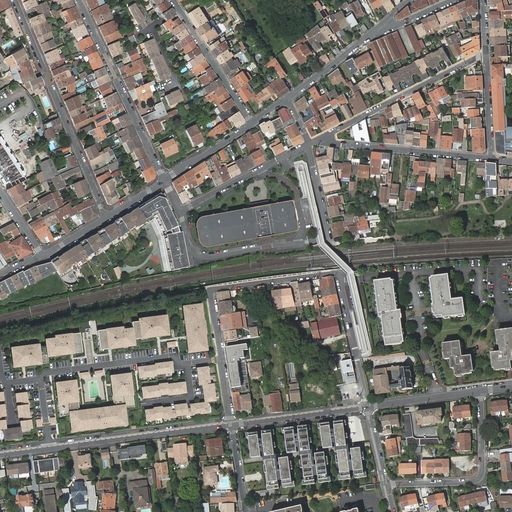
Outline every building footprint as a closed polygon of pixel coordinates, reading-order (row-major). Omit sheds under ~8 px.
[(0,0),(0,12),(11,7),(7,0),(0,0)] [(36,0),(35,1),(35,0),(32,0),(23,4),(26,11),(36,6),(37,6),(37,4),(38,4),(36,0)] [(53,8),(49,10),(50,12),(52,17),(52,18),(63,13),(75,7),(71,0),(69,0),(61,4),(63,9),(55,13),(53,8)] [(85,0),(90,11),(102,5),(101,4),(99,5),(96,0),(85,0)] [(165,0),(151,0),(150,1),(153,7),(154,8),(166,1),(165,0)] [(347,2),(346,0),(344,0),(341,6),(343,10),(343,11),(348,8),(350,12),(346,14),(351,24),(354,22),(355,25),(359,23),(347,2)] [(392,8),(395,7),(391,0),(381,0),(383,3),(384,5),(388,12),(391,10),(390,9),(392,8)] [(408,5),(412,13),(420,10),(416,0),(414,0),(415,0),(415,2),(414,3),(412,4),(413,7),(411,8),(409,4),(408,5)] [(416,0),(420,10),(429,6),(426,0),(421,0),(421,1),(420,0),(419,1),(418,0),(416,0)] [(465,0),(457,4),(463,17),(464,18),(471,15),(470,13),(465,0)] [(466,0),(465,0),(470,13),(478,12),(477,0),(466,0)] [(511,19),(511,10),(504,11),(503,6),(502,3),(502,2),(501,0),(488,0),(488,6),(488,7),(492,6),(493,8),(499,7),(500,13),(489,14),(489,15),(489,21),(505,20),(511,19)] [(154,8),(149,12),(150,13),(155,10),(157,9),(161,15),(171,8),(166,1),(154,8)] [(47,2),(37,6),(36,6),(37,8),(39,7),(40,7),(41,10),(40,11),(38,12),(39,16),(42,15),(50,12),(49,10),(47,3),(47,2)] [(323,10),(326,8),(322,3),(320,5),(318,2),(314,4),(324,19),(325,19),(327,23),(329,22),(326,18),(328,17),(323,10)] [(350,5),(356,18),(364,14),(360,7),(358,8),(355,2),(350,5)] [(109,11),(105,4),(91,12),(94,19),(109,11)] [(134,4),(128,8),(133,19),(138,26),(145,21),(140,14),(138,11),(134,4)] [(457,4),(449,7),(455,21),(463,17),(457,4)] [(399,19),(412,13),(408,5),(396,15),(399,19)] [(200,6),(188,14),(198,29),(209,21),(200,6)] [(23,35),(11,7),(4,12),(15,38),(23,35)] [(80,18),(75,7),(63,13),(68,24),(80,18)] [(449,7),(442,11),(447,23),(452,21),(453,22),(455,21),(449,7)] [(171,8),(161,15),(166,22),(176,16),(171,8)] [(340,17),(337,18),(342,28),(347,25),(344,20),(347,18),(343,11),(343,10),(338,13),(340,17)] [(104,22),(112,18),(109,11),(94,19),(97,26),(104,22)] [(442,11),(436,14),(440,24),(441,26),(444,24),(445,27),(447,27),(447,28),(449,27),(447,23),(442,11)] [(335,15),(334,13),(329,16),(332,20),(330,22),(336,33),(343,29),(342,28),(337,18),(335,15)] [(436,14),(429,17),(434,28),(435,28),(435,26),(440,24),(436,14)] [(39,16),(30,20),(33,27),(43,22),(41,19),(43,18),(42,15),(39,16)] [(421,20),(423,24),(426,30),(431,28),(433,33),(435,31),(434,28),(429,17),(421,20)] [(84,25),(80,18),(68,24),(65,26),(67,29),(68,28),(69,28),(71,30),(69,30),(69,32),(84,25)] [(181,23),(178,19),(171,24),(172,26),(170,28),(171,30),(181,23)] [(202,35),(215,26),(212,20),(209,21),(198,29),(202,35)] [(505,20),(489,21),(489,30),(503,29),(502,22),(505,22),(505,20)] [(43,22),(33,27),(37,38),(49,33),(50,33),(45,21),(43,22)] [(110,22),(105,25),(98,28),(103,38),(115,32),(110,22)] [(171,30),(170,31),(171,32),(173,31),(176,35),(185,29),(181,23),(171,30)] [(323,23),(319,26),(322,31),(327,38),(333,34),(328,27),(326,28),(323,23)] [(319,26),(318,24),(310,30),(318,42),(324,38),(320,32),(322,31),(319,26)] [(426,30),(423,24),(416,27),(419,34),(426,31),(426,30)] [(88,35),(84,25),(69,32),(70,34),(72,33),(76,40),(88,35)] [(420,44),(411,25),(405,27),(416,53),(420,51),(422,50),(422,49),(420,44)] [(219,33),(215,26),(202,35),(207,43),(219,34),(219,33)] [(188,35),(185,29),(176,35),(179,40),(188,35)] [(503,29),(489,30),(490,38),(505,37),(505,29),(503,29)] [(318,42),(310,30),(303,35),(306,40),(308,39),(311,44),(312,43),(313,45),(318,42)] [(402,60),(410,56),(398,30),(391,34),(401,57),(402,60)] [(118,31),(115,32),(103,38),(106,45),(121,38),(118,31)] [(49,33),(37,38),(40,45),(50,41),(52,41),(49,33)] [(453,35),(446,38),(450,46),(456,42),(461,40),(462,40),(461,38),(459,39),(456,33),(453,35)] [(391,34),(370,43),(373,50),(380,66),(401,57),(391,34)] [(456,42),(450,46),(455,54),(456,57),(464,53),(466,58),(479,51),(481,50),(480,34),(471,37),(471,42),(464,46),(464,47),(460,50),(458,46),(459,45),(459,44),(457,44),(456,42)] [(88,35),(76,40),(77,42),(77,43),(82,52),(85,51),(94,46),(88,35)] [(179,40),(177,42),(178,43),(179,42),(182,47),(181,47),(181,48),(183,47),(192,41),(188,35),(179,40)] [(306,40),(303,35),(296,41),(298,45),(306,55),(312,51),(305,41),(306,40)] [(212,50),(226,41),(223,37),(210,46),(212,50)] [(505,37),(490,38),(490,47),(495,46),(510,46),(509,43),(505,44),(505,37)] [(153,40),(143,44),(150,60),(152,60),(161,82),(171,77),(162,55),(160,56),(153,40)] [(50,41),(40,45),(43,52),(52,49),(50,41)] [(183,51),(186,55),(187,54),(197,48),(192,41),(183,47),(185,50),(183,51)] [(227,42),(226,41),(212,50),(217,57),(228,50),(231,48),(228,44),(229,42),(228,41),(227,42)] [(118,42),(109,46),(111,51),(110,52),(112,58),(122,53),(118,46),(119,45),(118,42)] [(307,57),(306,55),(298,45),(291,49),(298,59),(301,63),(308,58),(307,57)] [(85,51),(89,61),(90,60),(98,57),(94,46),(85,51)] [(286,48),(282,52),(283,53),(284,53),(291,64),(298,59),(291,49),(289,46),(286,48)] [(448,57),(442,46),(440,48),(439,50),(436,51),(441,59),(442,58),(444,59),(446,60),(447,61),(449,60),(448,57)] [(510,57),(510,46),(495,46),(496,58),(506,57),(510,57)] [(135,49),(134,48),(127,51),(127,52),(132,62),(142,58),(143,57),(142,54),(138,56),(135,49)] [(197,75),(197,76),(205,71),(210,68),(201,54),(197,48),(187,54),(191,60),(188,62),(197,75)] [(4,60),(10,70),(15,68),(28,61),(23,49),(11,55),(4,60)] [(49,65),(62,59),(65,58),(63,54),(59,56),(56,50),(53,51),(44,55),(49,65)] [(232,57),(234,56),(232,53),(231,54),(228,50),(217,57),(221,64),(232,57)] [(373,50),(369,52),(374,62),(379,71),(381,70),(380,66),(373,50)] [(432,52),(429,53),(436,66),(439,65),(438,63),(439,62),(439,60),(441,59),(436,51),(433,53),(432,52)] [(374,62),(369,52),(359,57),(360,59),(355,61),(359,69),(374,62)] [(429,65),(431,66),(431,67),(432,68),(433,68),(436,66),(429,53),(426,55),(426,57),(423,58),(427,66),(428,66),(429,65)] [(90,60),(95,72),(104,68),(98,57),(90,60)] [(240,70),(238,67),(241,65),(237,59),(234,61),(232,57),(221,64),(230,77),(240,70)] [(287,74),(275,57),(271,60),(267,63),(270,68),(273,66),(274,65),(283,77),(287,74)] [(491,58),(491,66),(503,65),(503,60),(506,60),(506,57),(496,58),(491,58)] [(135,75),(147,69),(142,58),(132,62),(124,66),(118,69),(123,80),(135,75)] [(426,70),(426,69),(426,67),(428,66),(427,66),(423,58),(420,60),(419,60),(416,61),(423,73),(426,72),(426,70)] [(62,59),(49,65),(51,71),(63,66),(64,66),(63,64),(60,65),(60,63),(63,61),(62,59)] [(18,73),(21,80),(33,74),(28,61),(15,68),(18,73)] [(423,73),(416,61),(413,62),(413,63),(410,65),(414,73),(415,73),(417,73),(419,74),(420,75),(423,73)] [(504,129),(504,122),(502,80),(504,80),(504,76),(503,68),(511,67),(511,73),(511,72),(511,64),(506,65),(503,65),(491,66),(494,132),(504,131),(504,129)] [(282,78),(283,77),(274,65),(273,66),(279,75),(281,78),(282,78)] [(412,77),(412,76),(413,74),(414,73),(410,65),(407,67),(405,66),(403,68),(409,80),(413,78),(412,77)] [(63,66),(51,71),(53,76),(68,70),(67,68),(65,69),(63,66)] [(399,69),(396,71),(401,80),(402,79),(405,80),(406,82),(409,80),(403,68),(402,66),(399,68),(399,69)] [(511,72),(511,73),(511,67),(503,68),(504,76),(511,75),(511,72)] [(104,68),(95,72),(87,76),(86,76),(89,83),(95,80),(107,75),(104,68)] [(217,79),(210,68),(205,71),(206,73),(199,78),(200,80),(202,78),(207,86),(217,79)] [(343,77),(338,68),(328,76),(333,85),(344,79),(343,77)] [(68,72),(68,70),(53,76),(56,83),(67,77),(68,76),(67,72),(68,72)] [(248,82),(252,79),(248,72),(244,75),(241,70),(240,70),(230,77),(238,90),(248,82)] [(382,77),(379,71),(372,75),(374,79),(370,81),(371,82),(369,83),(372,89),(376,88),(379,93),(384,91),(378,79),(382,77)] [(392,72),(389,73),(389,75),(394,84),(396,87),(399,86),(398,84),(399,81),(401,80),(396,71),(394,72),(392,72)] [(482,91),(482,72),(474,72),(474,77),(466,77),(466,85),(468,85),(468,89),(473,89),(473,92),(482,91)] [(33,74),(21,80),(23,84),(25,84),(27,89),(31,88),(32,91),(44,86),(40,78),(35,80),(33,74)] [(110,82),(107,75),(95,80),(98,87),(110,82)] [(123,80),(126,86),(138,80),(137,79),(135,80),(133,77),(136,76),(135,75),(123,80)] [(279,75),(268,81),(268,82),(270,85),(281,78),(279,75)] [(382,77),(389,91),(393,89),(392,87),(392,85),(394,84),(389,75),(387,76),(385,75),(382,77)] [(370,78),(369,76),(358,82),(361,87),(364,93),(372,89),(369,83),(369,82),(367,79),(370,78)] [(68,79),(67,77),(56,83),(59,89),(70,85),(70,84),(72,83),(70,78),(68,79)] [(279,98),(290,91),(282,78),(281,78),(270,85),(279,98)] [(222,86),(217,79),(207,86),(206,86),(210,94),(222,86)] [(129,92),(142,86),(139,80),(138,80),(126,86),(129,92)] [(151,93),(147,86),(154,83),(153,81),(142,86),(129,92),(133,101),(138,98),(140,97),(141,99),(143,100),(148,98),(151,93)] [(238,90),(246,102),(251,98),(254,96),(257,94),(248,82),(238,90)] [(361,87),(358,82),(353,85),(350,87),(353,91),(355,90),(354,89),(358,87),(359,88),(361,87)] [(112,95),(108,84),(95,90),(96,92),(99,90),(101,94),(103,99),(112,95)] [(222,86),(210,94),(212,98),(208,101),(210,103),(214,100),(226,93),(222,86)] [(254,96),(256,100),(258,103),(274,93),(270,87),(265,90),(267,93),(263,95),(262,93),(258,95),(257,94),(254,96)] [(314,87),(310,90),(320,109),(331,104),(330,101),(327,96),(326,94),(326,93),(321,95),(323,98),(320,99),(319,97),(317,98),(316,96),(318,95),(314,87)] [(428,95),(433,105),(434,106),(439,104),(438,101),(446,97),(449,104),(452,103),(451,101),(449,97),(445,88),(444,89),(442,87),(428,95)] [(327,96),(330,101),(336,98),(339,96),(335,89),(328,92),(326,94),(327,96)] [(171,94),(166,97),(170,107),(184,101),(179,90),(171,94)] [(76,97),(74,91),(62,96),(64,102),(76,97)] [(354,93),(353,91),(351,92),(354,98),(349,100),(351,103),(352,102),(355,109),(352,110),(355,115),(363,111),(354,93)] [(354,93),(363,111),(371,107),(367,100),(366,101),(362,94),(361,95),(359,93),(357,94),(356,92),(354,93)] [(121,104),(116,93),(112,95),(103,99),(99,100),(97,101),(98,104),(103,102),(105,102),(107,108),(105,108),(103,109),(104,112),(121,104)] [(230,99),(226,93),(214,100),(218,107),(220,106),(230,99)] [(339,96),(336,98),(338,102),(347,119),(353,116),(346,104),(349,103),(344,93),(339,96)] [(419,93),(412,97),(416,107),(417,107),(424,104),(419,93)] [(80,95),(76,97),(64,102),(69,112),(81,107),(79,102),(82,101),(80,95)] [(47,96),(42,98),(46,108),(51,106),(47,96)] [(295,104),(299,112),(308,107),(311,115),(303,120),(305,123),(315,115),(308,102),(305,96),(295,104)] [(330,101),(331,104),(332,106),(338,102),(336,98),(330,101)] [(234,106),(230,99),(220,106),(224,112),(234,106)] [(308,102),(315,115),(319,124),(321,122),(319,117),(320,116),(318,111),(319,110),(314,100),(313,99),(308,102)] [(475,100),(457,100),(457,102),(462,102),(462,109),(475,108),(475,100)] [(165,109),(162,102),(155,106),(154,108),(155,111),(141,118),(145,126),(157,119),(164,116),(168,114),(165,109)] [(398,103),(392,108),(394,118),(404,116),(402,113),(398,103)] [(124,110),(121,104),(104,112),(97,115),(96,115),(93,116),(92,117),(93,121),(96,128),(101,126),(110,122),(107,115),(111,114),(112,116),(122,112),(122,111),(124,110)] [(433,105),(426,108),(432,119),(433,118),(439,116),(433,105)] [(238,112),(234,106),(224,112),(219,116),(223,122),(238,112)] [(81,107),(69,112),(71,118),(71,119),(86,112),(84,107),(81,107)] [(417,107),(416,107),(402,113),(404,116),(407,123),(409,122),(408,121),(416,118),(415,117),(420,115),(417,107)] [(392,108),(385,111),(388,120),(394,118),(392,108)] [(283,109),(276,113),(279,118),(283,126),(293,146),(302,142),(303,141),(287,110),(283,109)] [(160,132),(156,123),(158,122),(165,119),(168,118),(168,116),(176,112),(175,110),(168,114),(164,116),(157,119),(145,126),(150,137),(160,132)] [(326,122),(330,128),(340,123),(333,110),(331,111),(332,112),(325,115),(323,110),(321,111),(326,122)] [(385,111),(379,114),(381,126),(382,127),(388,126),(387,120),(388,120),(385,111)] [(86,112),(71,119),(74,125),(89,118),(87,112),(86,112)] [(238,112),(223,122),(227,129),(231,127),(228,123),(232,120),(237,128),(244,124),(245,122),(238,112)] [(131,125),(126,114),(119,118),(121,122),(124,129),(131,125)] [(381,126),(379,114),(370,119),(371,127),(374,127),(381,126)] [(315,115),(305,123),(311,136),(313,135),(311,132),(312,132),(311,128),(314,126),(313,124),(314,123),(316,126),(319,125),(319,124),(315,115)] [(89,118),(74,125),(75,129),(93,121),(92,117),(89,118)] [(279,118),(270,122),(274,131),(283,126),(279,118)] [(481,118),(471,118),(471,129),(482,128),(481,118)] [(61,127),(58,119),(50,122),(46,124),(44,125),(46,131),(45,138),(51,135),(50,131),(61,127)] [(276,135),(268,119),(264,122),(259,125),(264,135),(269,133),(272,138),(276,135)] [(370,119),(366,121),(369,133),(375,132),(374,127),(371,127),(370,119)] [(355,141),(370,142),(366,120),(362,122),(358,124),(353,127),(355,141)] [(227,129),(223,122),(212,129),(216,135),(219,133),(220,134),(227,129)] [(319,125),(323,132),(330,128),(326,122),(319,125)] [(434,123),(430,123),(430,125),(429,133),(429,135),(437,136),(438,123),(434,123)] [(397,126),(396,126),(397,133),(399,146),(413,147),(414,135),(414,133),(409,132),(409,131),(406,131),(407,124),(406,124),(397,126)] [(97,128),(92,130),(83,135),(88,133),(89,136),(92,136),(93,139),(92,141),(93,145),(97,143),(106,138),(101,126),(96,128),(97,128)] [(186,131),(193,147),(204,142),(196,126),(186,131)] [(383,135),(385,144),(399,146),(397,133),(388,134),(387,129),(383,130),(383,135)] [(485,138),(484,129),(472,130),(472,138),(485,138)] [(453,130),(453,142),(461,143),(463,130),(453,130)] [(511,130),(504,131),(494,132),(495,152),(497,155),(506,155),(505,150),(505,144),(511,144),(511,145),(511,146),(511,145),(511,130)] [(250,149),(248,151),(248,152),(255,148),(257,147),(251,135),(249,131),(246,134),(247,136),(249,139),(245,141),(247,148),(249,147),(250,149)] [(257,147),(264,162),(268,160),(261,146),(264,144),(258,132),(251,135),(257,147)] [(427,148),(429,135),(429,133),(426,132),(426,136),(421,136),(420,147),(427,148)] [(136,137),(129,141),(125,143),(130,153),(134,151),(141,147),(136,137)] [(452,138),(441,137),(440,149),(451,150),(451,144),(452,138)] [(0,138),(0,178),(6,188),(24,178),(0,138)] [(278,138),(274,140),(276,143),(270,146),(275,156),(284,151),(278,138)] [(485,146),(485,138),(472,138),(473,146),(485,146)] [(165,157),(178,151),(172,139),(160,145),(165,157)] [(93,145),(84,150),(89,162),(103,155),(102,153),(98,155),(96,152),(100,150),(97,143),(93,145)] [(146,157),(141,147),(134,151),(138,161),(146,157)] [(251,157),(255,166),(264,162),(257,147),(255,148),(257,152),(258,154),(253,156),(252,154),(250,155),(251,157)] [(316,159),(320,176),(331,173),(328,164),(333,163),(333,160),(334,149),(329,148),(328,157),(316,159)] [(103,155),(89,162),(91,167),(109,158),(107,152),(105,153),(103,155)] [(382,154),(372,153),(370,165),(370,168),(370,172),(381,173),(382,154)] [(215,166),(223,183),(231,179),(225,167),(221,168),(214,155),(210,158),(215,166)] [(78,167),(73,157),(63,161),(66,168),(57,172),(51,158),(49,159),(38,163),(42,172),(41,172),(46,181),(51,179),(78,167)] [(146,157),(138,161),(143,172),(151,168),(146,157)] [(242,161),(246,171),(255,166),(251,157),(249,157),(250,159),(245,161),(244,160),(242,161)] [(352,163),(351,165),(351,174),(356,175),(356,176),(356,179),(355,181),(350,180),(350,182),(350,185),(349,189),(349,191),(356,190),(358,178),(359,166),(359,164),(360,159),(352,158),(352,163)] [(234,162),(240,174),(246,171),(242,161),(240,159),(235,161),(235,160),(233,161),(234,162)] [(438,164),(436,164),(435,174),(437,174),(439,174),(442,174),(442,178),(444,178),(444,175),(446,160),(438,159),(438,164)] [(446,160),(444,175),(450,175),(450,174),(454,174),(455,169),(451,169),(452,161),(446,160)] [(465,178),(466,167),(466,166),(467,162),(458,161),(457,172),(459,172),(459,173),(462,173),(462,184),(465,184),(465,178)] [(204,162),(191,170),(197,185),(203,182),(201,178),(207,174),(210,178),(211,178),(208,172),(207,168),(204,162)] [(225,167),(231,179),(240,174),(234,162),(225,166),(225,167)] [(436,164),(419,162),(418,174),(417,188),(423,188),(425,173),(431,174),(431,177),(435,178),(435,174),(436,164)] [(477,176),(486,176),(486,164),(478,163),(477,176)] [(343,165),(332,164),(331,172),(333,171),(342,171),(343,165)] [(485,185),(486,198),(497,197),(497,191),(496,181),(496,180),(495,165),(486,164),(486,176),(485,185)] [(351,165),(343,165),(342,171),(342,176),(341,182),(342,182),(343,182),(343,179),(348,179),(348,182),(349,182),(350,182),(350,180),(351,174),(351,165)] [(223,183),(215,166),(212,167),(214,172),(212,174),(211,174),(210,172),(211,172),(210,170),(208,172),(211,178),(216,187),(223,183)] [(359,166),(358,178),(369,179),(370,172),(370,168),(367,167),(366,167),(366,169),(364,169),(364,167),(359,166)] [(58,191),(67,187),(64,180),(77,174),(80,182),(84,181),(78,167),(51,179),(57,192),(58,191)] [(155,176),(151,168),(143,172),(141,172),(147,183),(154,179),(155,176)] [(191,170),(182,176),(188,187),(194,185),(195,188),(198,186),(197,185),(191,170)] [(105,175),(96,179),(99,186),(110,180),(109,177),(108,174),(106,175),(105,175)] [(390,194),(392,175),(388,175),(387,184),(388,185),(388,189),(381,188),(380,203),(387,204),(387,200),(390,199),(390,194)] [(188,187),(182,176),(172,183),(183,204),(189,201),(185,193),(190,190),(188,187)] [(341,190),(339,182),(337,183),(335,176),(321,179),(324,194),(341,190)] [(112,179),(99,186),(107,204),(112,206),(120,201),(114,191),(116,189),(112,179)] [(130,193),(130,194),(133,192),(128,180),(125,181),(130,193)] [(46,181),(42,183),(47,192),(51,190),(46,181)] [(80,182),(73,185),(78,196),(63,203),(58,191),(57,192),(51,195),(53,199),(57,209),(63,206),(64,206),(69,204),(80,198),(89,194),(84,181),(80,182)] [(496,181),(497,191),(508,190),(508,181),(496,181)] [(21,183),(7,191),(12,199),(25,192),(21,183)] [(391,194),(390,194),(390,199),(397,200),(397,195),(398,185),(392,185),(391,194)] [(355,201),(356,190),(349,191),(348,191),(349,196),(352,196),(351,202),(355,201)] [(25,192),(12,199),(17,208),(28,202),(33,199),(28,191),(25,192)] [(404,202),(403,211),(408,210),(409,202),(415,203),(416,192),(407,191),(405,202),(404,202)] [(17,208),(23,216),(36,209),(53,199),(51,195),(38,202),(39,203),(34,205),(33,203),(29,204),(28,202),(17,208)] [(188,267),(181,232),(178,232),(173,233),(172,229),(176,227),(179,225),(165,198),(156,195),(137,207),(145,221),(151,218),(161,236),(167,271),(188,267)] [(330,207),(342,204),(345,204),(343,196),(328,199),(330,207)] [(49,211),(50,214),(54,212),(57,209),(53,199),(36,209),(38,213),(48,208),(46,205),(47,205),(50,210),(49,211)] [(76,215),(81,212),(94,205),(92,201),(90,201),(89,199),(86,201),(87,201),(85,203),(84,202),(82,203),(83,204),(73,209),(76,215)] [(249,204),(250,208),(204,216),(201,217),(199,218),(198,221),(197,224),(197,227),(200,240),(200,242),(202,244),(204,246),(206,247),(208,247),(255,239),(259,238),(259,240),(270,238),(270,236),(295,231),(297,231),(298,230),(299,229),(297,220),(298,220),(296,210),(295,210),(293,201),(292,200),(269,204),(268,201),(249,204)] [(69,204),(64,206),(70,218),(74,216),(71,210),(70,207),(71,207),(69,204)] [(330,218),(344,215),(343,211),(339,212),(338,208),(342,207),(342,204),(330,207),(327,207),(330,218)] [(85,223),(88,222),(98,216),(94,205),(81,212),(85,223)] [(57,209),(54,212),(59,223),(64,230),(66,235),(70,233),(62,217),(67,214),(63,206),(57,209)] [(57,257),(50,261),(61,278),(65,275),(63,271),(134,227),(136,231),(147,224),(145,221),(137,207),(130,212),(126,215),(126,214),(113,222),(113,223),(109,225),(95,233),(96,234),(92,236),(92,235),(78,244),(79,244),(75,247),(74,246),(61,254),(61,255),(57,257)] [(29,225),(32,230),(32,229),(45,223),(48,228),(59,223),(54,212),(50,214),(29,225)] [(354,217),(354,214),(349,215),(350,222),(345,222),(332,225),(333,231),(354,226),(353,220),(354,217)] [(333,231),(334,237),(369,229),(369,227),(373,226),(372,220),(368,221),(367,220),(360,222),(358,217),(357,217),(354,217),(353,220),(354,226),(333,231)] [(16,228),(13,223),(8,225),(0,229),(0,230),(2,233),(3,235),(16,228)] [(45,223),(32,229),(38,238),(39,237),(40,240),(48,236),(51,243),(55,241),(48,228),(45,223)] [(21,237),(16,228),(3,235),(7,242),(9,245),(21,237)] [(15,254),(18,259),(32,253),(21,237),(9,245),(15,254)] [(0,245),(0,249),(0,250),(9,245),(7,242),(0,245)] [(0,251),(5,259),(15,254),(9,245),(0,250),(0,251)] [(17,291),(22,288),(29,285),(29,286),(36,282),(41,280),(57,272),(51,262),(34,268),(30,270),(29,270),(23,273),(23,272),(16,275),(10,278),(0,283),(0,300),(0,301),(7,297),(6,296),(10,294),(17,291)] [(432,286),(433,292),(433,295),(433,300),(434,305),(434,306),(435,313),(435,317),(437,317),(442,316),(443,316),(443,318),(445,317),(450,317),(451,317),(457,316),(459,316),(463,316),(465,315),(464,299),(455,300),(453,300),(451,300),(450,293),(451,293),(450,289),(450,284),(450,283),(449,276),(433,277),(433,279),(434,284),(432,285),(432,286)] [(332,277),(322,279),(322,280),(319,281),(321,290),(335,287),(332,277)] [(377,302),(378,307),(378,314),(379,319),(381,319),(382,320),(382,325),(382,329),(383,333),(383,338),(383,340),(384,347),(400,346),(400,344),(400,338),(401,338),(402,338),(401,336),(401,331),(401,328),(400,320),(400,319),(399,313),(399,312),(396,313),(396,309),(395,304),(395,301),(395,296),(394,292),(394,288),(394,285),(391,285),(391,282),(391,281),(375,283),(376,289),(376,290),(377,295),(377,296),(377,301),(377,302)] [(298,285),(297,282),(291,283),(295,307),(302,306),(301,302),(298,285)] [(302,284),(298,285),(301,302),(313,300),(312,296),(311,293),(314,292),(314,289),(311,290),(309,283),(305,283),(305,285),(302,285),(302,284)] [(283,308),(278,284),(270,286),(274,309),(283,308)] [(264,287),(251,289),(252,295),(253,299),(254,305),(260,304),(259,298),(266,297),(264,287)] [(336,294),(335,287),(321,290),(323,297),(324,297),(336,294)] [(216,293),(218,304),(230,302),(228,292),(216,293)] [(339,304),(336,294),(324,297),(326,305),(326,307),(327,307),(339,304)] [(233,314),(231,302),(230,302),(218,304),(220,315),(220,316),(233,314)] [(329,318),(341,315),(339,304),(327,307),(329,317),(329,318)] [(184,310),(182,310),(183,321),(184,321),(185,324),(183,324),(185,336),(186,336),(187,339),(186,339),(187,350),(189,349),(190,353),(203,351),(203,348),(205,347),(204,337),(203,337),(203,335),(205,334),(203,321),(201,321),(200,319),(201,318),(200,308),(198,308),(197,305),(184,307),(184,310)] [(246,327),(244,313),(235,314),(220,316),(221,323),(228,321),(229,330),(243,327),(244,328),(246,327)] [(105,330),(96,331),(98,348),(102,347),(102,350),(107,349),(107,348),(110,348),(110,349),(123,347),(123,346),(126,346),(126,347),(129,346),(129,344),(133,344),(133,340),(132,337),(136,337),(137,339),(140,339),(140,338),(143,338),(156,337),(156,336),(158,335),(159,337),(164,336),(163,333),(167,333),(165,316),(156,317),(156,319),(154,320),(154,318),(140,319),(140,322),(138,322),(130,323),(131,329),(124,330),(121,331),(121,328),(107,330),(108,332),(105,332),(105,330)] [(340,334),(337,319),(330,320),(321,322),(318,323),(310,324),(314,340),(340,334)] [(229,330),(228,321),(221,323),(222,331),(229,330)] [(285,324),(284,325),(285,331),(309,328),(308,321),(299,323),(285,324)] [(257,329),(258,329),(257,327),(251,328),(252,338),(259,337),(257,329)] [(504,368),(511,367),(510,362),(511,361),(511,352),(511,351),(511,329),(498,332),(498,336),(497,336),(497,342),(499,342),(500,350),(500,353),(491,354),(492,363),(493,369),(501,368),(501,370),(504,370),(504,368)] [(234,330),(222,332),(224,341),(236,339),(234,330)] [(10,349),(12,365),(16,365),(16,367),(22,367),(21,366),(24,365),(24,366),(37,365),(37,364),(40,363),(40,364),(44,364),(43,361),(47,361),(47,357),(46,355),(50,354),(51,357),(54,356),(54,355),(57,355),(57,356),(70,354),(70,353),(72,353),(73,354),(78,353),(77,350),(81,350),(79,334),(70,335),(70,337),(68,337),(68,335),(54,337),(54,339),(52,339),(44,340),(45,347),(38,348),(35,348),(35,346),(22,347),(22,349),(19,350),(19,348),(10,349)] [(463,373),(463,376),(466,375),(466,373),(474,372),(473,364),(471,357),(463,358),(462,350),(460,343),(443,345),(445,360),(450,359),(452,369),(455,369),(456,374),(463,373)] [(247,344),(225,347),(231,388),(241,386),(237,361),(240,361),(239,359),(245,358),(244,351),(248,350),(247,344)] [(405,353),(370,357),(371,361),(406,356),(405,353)] [(357,383),(351,359),(341,362),(346,384),(357,383)] [(154,365),(137,368),(138,379),(156,377),(156,375),(173,373),(171,362),(154,364),(154,365)] [(263,377),(261,362),(249,364),(251,379),(263,377)] [(402,387),(403,390),(414,389),(411,367),(400,369),(400,366),(373,370),(376,394),(390,392),(390,391),(392,390),(392,388),(402,387)] [(207,367),(196,368),(198,386),(202,385),(204,403),(189,405),(190,408),(186,409),(186,404),(174,405),(174,410),(171,411),(170,407),(161,408),(161,407),(152,408),(153,409),(144,411),(146,422),(154,420),(154,419),(163,418),(163,419),(176,418),(175,417),(187,415),(187,416),(208,414),(207,402),(215,401),(213,384),(209,384),(207,367)] [(73,382),(57,384),(58,390),(56,391),(57,396),(57,401),(59,401),(60,404),(58,404),(58,408),(59,414),(61,414),(61,416),(68,415),(68,417),(70,417),(71,426),(69,426),(70,431),(75,430),(75,432),(100,429),(100,427),(104,427),(105,428),(121,426),(121,424),(126,424),(125,419),(124,419),(123,410),(124,410),(124,408),(131,407),(131,405),(133,405),(132,395),(130,395),(130,392),(131,391),(130,381),(128,381),(127,374),(111,377),(112,383),(111,384),(112,395),(114,394),(115,400),(113,400),(113,404),(115,404),(115,407),(116,408),(103,410),(103,409),(90,410),(90,411),(77,413),(77,412),(76,409),(78,408),(78,405),(76,405),(75,399),(77,399),(76,388),(74,388),(73,382)] [(158,386),(141,388),(142,399),(160,397),(159,396),(168,395),(168,396),(186,394),(184,382),(167,385),(167,383),(158,384),(158,386)] [(288,385),(291,403),(301,402),(301,398),(299,388),(299,384),(288,385)] [(304,385),(304,397),(325,397),(325,386),(304,385)] [(273,395),(269,396),(270,407),(272,414),(282,413),(278,391),(272,392),(273,395)] [(0,430),(3,430),(4,441),(13,440),(22,439),(21,431),(32,429),(31,420),(30,417),(29,417),(28,411),(28,405),(29,405),(28,401),(27,401),(26,393),(15,394),(16,403),(21,403),(21,406),(16,407),(17,413),(18,419),(23,418),(23,421),(20,422),(20,428),(6,430),(5,421),(1,421),(1,418),(6,417),(5,411),(4,405),(0,405),(0,402),(4,402),(3,393),(0,393),(0,430)] [(250,394),(233,397),(235,411),(252,409),(250,394)] [(507,401),(498,402),(500,411),(504,411),(504,414),(509,413),(507,401)] [(500,411),(498,402),(490,403),(491,415),(495,415),(495,412),(500,411)] [(470,406),(461,407),(463,418),(471,417),(470,406)] [(463,418),(461,407),(453,408),(455,419),(463,418)] [(420,425),(424,424),(437,422),(442,422),(441,415),(442,415),(442,409),(417,413),(417,419),(419,419),(420,425)] [(411,413),(404,414),(406,430),(407,440),(407,446),(421,445),(426,445),(435,445),(441,445),(439,439),(416,438),(413,437),(411,413)] [(399,414),(390,416),(391,424),(396,424),(397,428),(400,427),(399,414)] [(391,424),(390,416),(382,417),(383,425),(386,425),(391,424)] [(345,425),(344,420),(334,422),(336,430),(338,447),(347,446),(347,445),(346,439),(346,434),(345,425)] [(331,430),(330,422),(321,423),(322,428),(324,449),(334,447),(333,443),(333,439),(332,438),(332,435),(332,432),(331,430)] [(311,450),(310,443),(310,438),(309,430),(308,425),(299,426),(300,434),(302,451),(311,450)] [(296,435),(295,427),(285,428),(286,433),(288,453),(298,452),(297,447),(297,444),(296,442),(296,439),(296,437),(296,435)] [(273,435),(272,430),(263,431),(264,439),(266,456),(275,455),(274,448),(274,443),(273,435)] [(338,447),(336,430),(331,430),(332,432),(334,432),(335,434),(332,435),(332,438),(335,437),(335,439),(333,439),(333,443),(336,442),(337,451),(338,451),(348,450),(351,471),(355,470),(354,469),(352,469),(351,466),(354,466),(353,460),(351,461),(350,455),(353,454),(352,453),(350,453),(349,445),(347,445),(347,446),(338,447)] [(260,440),(259,432),(249,433),(250,438),(252,458),(262,457),(261,452),(261,449),(261,447),(260,444),(260,441),(260,440)] [(461,438),(461,442),(470,442),(470,433),(458,433),(458,437),(461,438)] [(314,458),(313,450),(311,450),(302,451),(300,434),(296,435),(296,437),(298,436),(299,439),(296,439),(296,442),(299,442),(299,444),(297,444),(297,447),(300,447),(301,456),(302,456),(302,455),(312,454),(315,475),(319,475),(318,473),(316,474),(316,471),(318,471),(317,465),(315,465),(314,459),(317,459),(316,458),(314,458)] [(387,440),(388,448),(397,447),(396,442),(399,441),(401,441),(400,437),(395,438),(395,439),(387,440)] [(210,445),(211,456),(223,454),(222,439),(206,440),(206,445),(210,445)] [(266,456),(264,439),(260,440),(260,441),(262,441),(263,444),(260,444),(261,447),(263,447),(263,448),(261,449),(261,452),(264,452),(265,460),(266,460),(276,459),(279,480),(283,480),(283,478),(280,478),(280,476),(282,475),(281,470),(279,470),(278,464),(281,464),(280,462),(278,463),(277,455),(275,455),(266,456)] [(470,442),(461,442),(461,446),(458,447),(458,451),(470,451),(470,442)] [(187,444),(175,446),(175,449),(169,450),(171,461),(172,461),(172,459),(176,458),(177,464),(189,462),(188,456),(194,455),(193,447),(187,448),(187,444)] [(129,450),(120,451),(121,461),(131,460),(130,457),(147,455),(146,446),(129,448),(129,450)] [(397,447),(388,448),(389,456),(400,455),(399,452),(397,452),(397,447)] [(362,452),(361,448),(352,449),(352,453),(353,454),(353,460),(354,466),(354,469),(355,470),(356,478),(365,477),(364,472),(363,460),(362,452)] [(109,450),(100,451),(102,460),(110,459),(109,450)] [(351,471),(348,450),(338,451),(339,455),(340,463),(341,475),(342,480),(352,479),(351,471)] [(326,457),(325,452),(316,454),(316,458),(317,459),(317,465),(318,471),(318,473),(319,475),(320,483),(329,482),(329,477),(327,465),(326,457)] [(511,452),(500,455),(501,463),(503,463),(511,462),(510,457),(511,456),(511,452)] [(315,475),(312,454),(302,455),(302,456),(303,460),(304,468),(306,480),(306,485),(316,484),(315,475)] [(91,455),(77,456),(79,471),(92,469),(91,455)] [(290,462),(289,457),(280,458),(280,462),(281,464),(281,470),(282,475),(283,478),(283,480),(284,488),(293,487),(293,482),(291,470),(290,462)] [(55,472),(60,471),(59,459),(34,462),(35,474),(45,473),(45,476),(55,474),(55,472)] [(279,480),(276,459),(266,460),(267,465),(268,473),(270,484),(270,490),(280,488),(279,480)] [(436,473),(435,460),(422,461),(422,473),(436,473)] [(449,460),(435,460),(436,473),(450,473),(449,460)] [(511,466),(511,462),(503,463),(504,473),(511,472),(511,467),(511,466)] [(29,463),(7,466),(8,477),(30,474),(29,463)] [(155,465),(158,491),(162,489),(161,480),(160,478),(168,477),(168,479),(170,479),(168,463),(166,463),(166,465),(159,466),(159,464),(155,465)] [(400,473),(409,473),(408,464),(399,465),(400,473)] [(408,464),(409,473),(417,473),(417,464),(408,464)] [(219,471),(218,467),(204,468),(206,485),(217,484),(216,471),(219,471)] [(511,473),(511,472),(504,473),(503,473),(504,482),(511,480),(511,473)] [(111,490),(111,491),(116,491),(114,481),(99,483),(100,489),(109,488),(109,490),(111,490)] [(139,502),(137,502),(138,509),(143,508),(142,506),(151,505),(148,481),(131,483),(132,491),(135,491),(137,491),(139,502)] [(85,486),(86,488),(88,499),(89,499),(90,509),(98,509),(99,497),(97,498),(96,485),(85,486)] [(79,502),(79,503),(83,502),(85,501),(84,501),(87,501),(87,500),(88,500),(88,499),(86,488),(83,489),(83,487),(76,488),(77,490),(73,490),(74,492),(72,492),(74,503),(75,503),(79,502)] [(53,491),(44,492),(46,502),(47,502),(47,511),(56,511),(55,497),(54,497),(53,491)] [(484,502),(484,505),(488,504),(485,492),(477,493),(477,495),(478,502),(479,503),(484,502)] [(237,502),(235,493),(208,493),(208,503),(237,502)] [(436,495),(438,505),(442,504),(443,507),(447,505),(444,493),(436,495)] [(103,511),(102,511),(114,511),(112,511),(113,494),(104,494),(104,495),(103,511)] [(416,494),(408,496),(410,505),(415,504),(416,506),(419,506),(416,494)] [(430,509),(434,509),(439,507),(438,505),(436,495),(427,497),(430,509)] [(467,497),(469,504),(478,502),(477,495),(467,497)] [(24,507),(29,507),(29,508),(34,507),(34,503),(35,503),(34,499),(33,496),(28,496),(28,497),(23,498),(23,497),(18,497),(18,501),(18,505),(19,505),(19,509),(24,508),(24,507)] [(410,505),(408,496),(400,498),(402,507),(410,505)] [(464,506),(469,505),(469,504),(467,497),(467,496),(458,498),(461,510),(465,509),(464,506)] [(511,496),(500,497),(500,508),(511,507),(511,496)]
